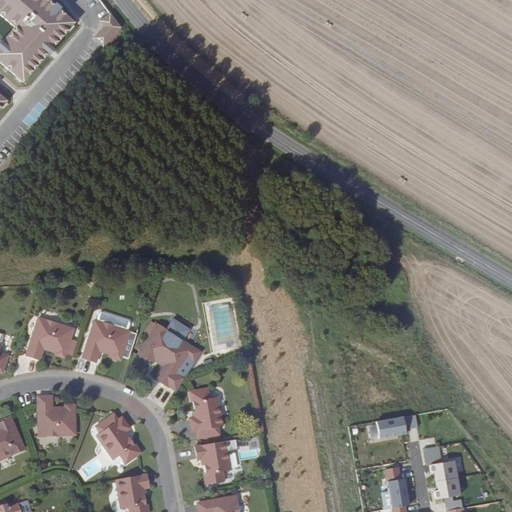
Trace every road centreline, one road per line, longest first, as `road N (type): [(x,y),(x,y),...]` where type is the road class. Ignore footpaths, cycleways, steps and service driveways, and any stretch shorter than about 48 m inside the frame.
road 1 (secondary): [(125,0),(191,73),(252,122),(511,278)]
road 2 (unclassified): [(160,440),(118,397),(85,387),(52,382),(0,393)]
